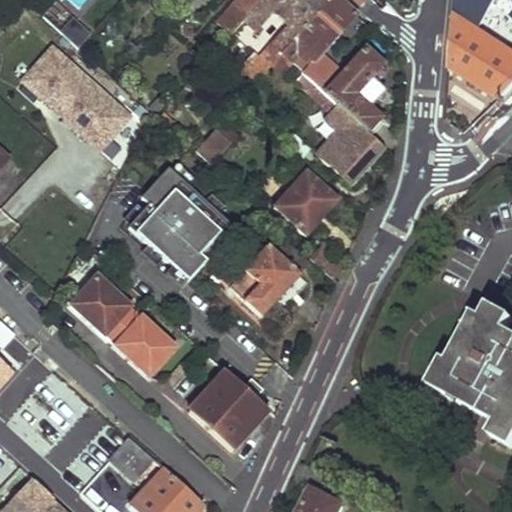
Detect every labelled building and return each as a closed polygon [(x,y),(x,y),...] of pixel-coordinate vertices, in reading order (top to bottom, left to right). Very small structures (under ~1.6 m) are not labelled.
[(175,0),(174,1),(183,10),(192,0),(175,0)] [(271,11),(287,25),(258,57),(270,67),(280,56),(330,0),(262,0),(247,17),(241,23),(252,33),(271,11)] [(253,0),(242,12),(247,17),(262,0),(253,0)] [(308,44),(319,55),(356,14),(340,0),(330,0),(280,56),(291,65),(299,73),(318,90),(326,81),(299,55),(308,44)] [(457,0),(451,69),(499,100),(511,87),(511,52),(480,31),(495,0),(457,0)] [(223,25),(232,33),(241,23),(247,17),(242,12),(238,8),(223,25)] [(73,15),(59,30),(78,48),(92,33),(73,15)] [(19,81),(98,154),(133,117),(53,44),(19,81)] [(324,95),(366,134),(378,119),(367,109),(381,93),(368,80),(380,66),(364,50),(324,95)] [(270,67),(280,77),(291,65),(280,56),(270,67)] [(318,90),(299,73),(292,83),(310,98),(318,90)] [(314,156),(348,187),(383,149),(366,134),(324,95),(318,90),(310,98),(332,120),(339,127),(326,142),(314,156)] [(157,120),(188,149),(195,141),(164,113),(157,120)] [(318,135),(326,142),(339,127),(332,120),(318,135)] [(214,130),(194,152),(210,167),(230,144),(214,130)] [(283,144),(299,158),(306,149),(291,135),(283,144)] [(192,275),(241,223),(173,161),(146,191),(153,198),(133,220),(192,275)] [(271,208),(305,238),(338,202),(304,171),(271,208)] [(263,175),(246,196),(255,205),(273,183),(263,175)] [(311,265),(277,234),(266,247),(299,279),(311,265)] [(226,291),(260,322),(299,279),(266,247),(243,272),(231,261),(216,277),(228,288),(226,291)] [(310,259),(335,283),(342,266),(321,247),(310,259)] [(69,306),(148,377),(173,350),(94,278),(69,306)] [(494,442),(511,451),(511,335),(510,334),(511,331),(511,320),(494,311),(486,323),(479,320),(453,367),(448,365),(434,392),(501,429),(494,442)] [(0,345),(0,352),(6,359),(18,347),(21,343),(18,341),(6,330),(2,334),(7,338),(0,345)] [(0,365),(0,405),(12,417),(43,383),(50,376),(18,347),(6,359),(0,365)] [(225,374),(260,405),(278,384),(243,353),(225,374)] [(260,405),(225,374),(221,370),(185,410),(229,452),(265,411),(260,405)] [(43,383),(70,408),(77,400),(80,397),(52,372),(50,376),(43,383)] [(111,431),(77,400),(70,408),(40,442),(73,473),(104,438),(109,442),(100,453),(110,462),(129,441),(123,436),(114,428),(111,431)] [(145,426),(180,458),(182,456),(189,449),(153,417),(145,426)] [(162,471),(203,509),(220,490),(182,456),(180,458),(174,465),(133,427),(123,436),(129,441),(150,460),(162,471)] [(150,460),(129,441),(110,462),(132,481),(150,460)] [(0,487),(16,468),(0,452),(0,487)] [(307,511),(344,511),(345,510),(320,495),(328,480),(309,470),(306,468),(299,483),(317,494),(307,511)] [(127,508),(131,511),(199,511),(203,509),(162,471),(127,508)] [(4,511),(55,511),(46,503),(51,499),(32,482),(4,511)]
